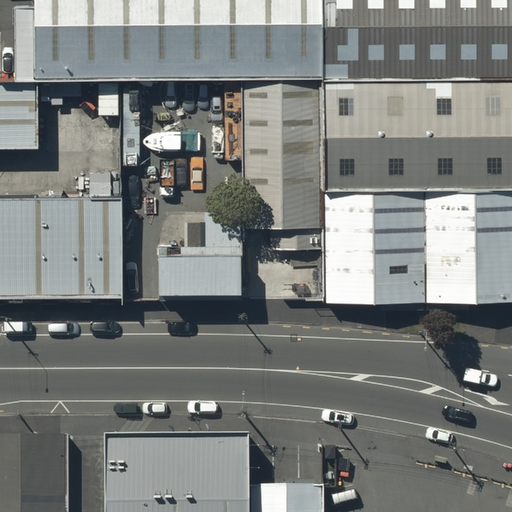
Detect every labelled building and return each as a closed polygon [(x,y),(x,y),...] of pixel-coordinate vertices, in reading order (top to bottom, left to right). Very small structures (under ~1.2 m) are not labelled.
[(36,0),(36,8),(0,3),(0,7),(0,78),(242,81),(321,81),(320,0),(36,0)] [(511,0),(320,0),(321,81),(511,76),(511,0)] [(511,76),(321,81),(321,190),(511,189),(511,76)] [(321,190),(321,81),(242,81),(243,230),(271,229),(270,250),(320,250),(321,190)] [(38,86),(0,86),(0,141),(39,142),(38,86)] [(511,304),(511,189),(321,190),(320,250),(320,305),(511,304)] [(116,200),(0,200),(0,300),(116,300),(116,200)] [(181,255),(156,256),(157,297),(232,296),(231,214),(180,214),(181,255)] [(247,511),(246,428),(101,430),(102,511),(247,511)] [(66,511),(66,432),(0,432),(0,511),(66,511)] [(253,484),(253,511),(321,511),(322,484),(253,484)]
